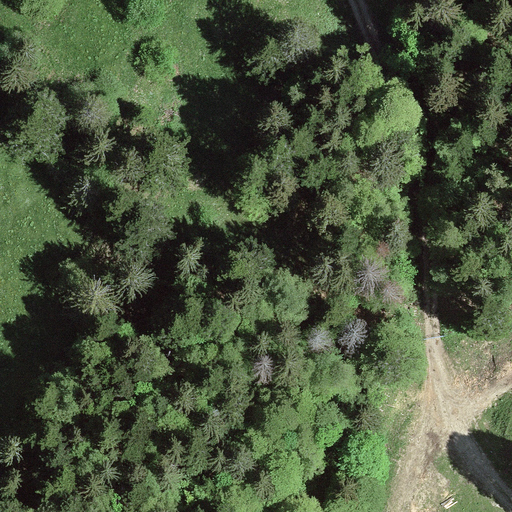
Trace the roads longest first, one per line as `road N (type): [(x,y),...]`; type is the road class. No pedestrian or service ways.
road 1 (track): [(511,508),(451,416),(442,379),(432,285),(442,151),(428,112),(355,0)]
road 2 (track): [(446,396),(389,511)]
